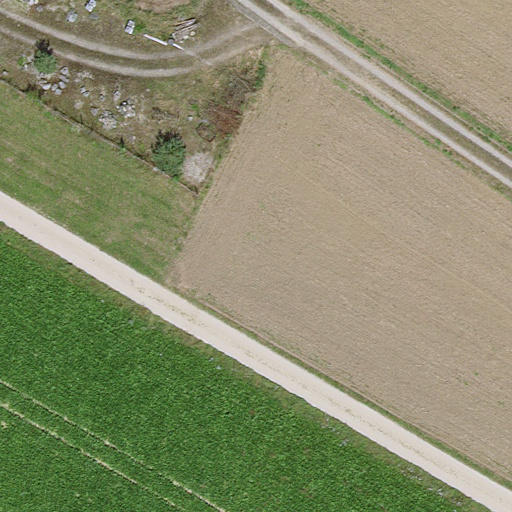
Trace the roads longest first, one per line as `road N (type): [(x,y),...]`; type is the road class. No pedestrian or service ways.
road 1 (track): [(0,208),(511,507)]
road 2 (track): [(276,0),(511,159)]
